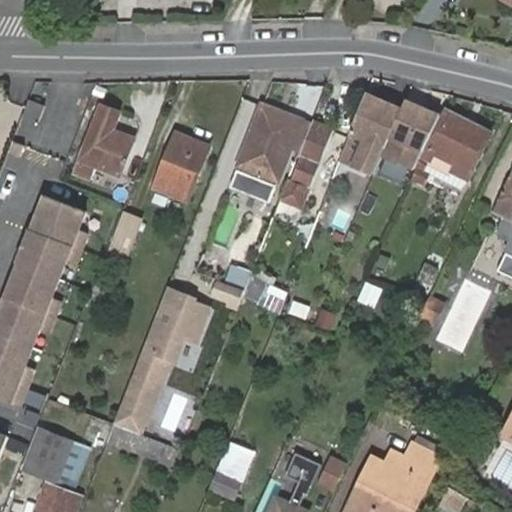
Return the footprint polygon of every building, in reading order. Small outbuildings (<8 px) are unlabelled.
[(385,155),(405,109),(369,93),(343,159),(377,174),(385,155)] [(46,105),(31,100),(25,116),(40,121),(46,105)] [(444,117),(409,100),(405,109),(385,155),(418,171),(444,117)] [(315,124),(266,105),(231,191),(271,207),(293,151),(302,154),(315,124)] [(123,113),(103,106),(78,173),(112,186),(117,174),(124,176),(138,140),(116,131),(123,113)] [(492,133),(451,113),(417,179),(427,183),(433,171),(456,181),(460,174),(469,179),(492,133)] [(292,180),(284,201),(303,208),(333,130),(319,125),(296,181),(292,180)] [(212,146),(179,133),(157,187),(190,201),(212,146)] [(511,188),(509,187),(502,202),(506,205),(502,214),(508,217),(500,234),(511,239),(511,247),(500,274),(511,279),(511,188)] [(88,212),(46,196),(0,314),(0,399),(22,408),(36,371),(27,368),(41,332),(50,335),(63,303),(54,299),(68,264),(77,268),(90,235),(81,232),(88,212)] [(144,220),(127,214),(113,251),(129,258),(144,220)] [(417,285),(434,294),(449,265),(431,256),(417,285)] [(255,273),(241,267),(234,286),(247,291),(255,273)] [(357,301),(375,308),(383,287),(365,281),(357,301)] [(266,290),(253,285),(248,297),(260,303),(266,290)] [(212,307),(169,290),(117,425),(144,435),(182,340),(197,346),(212,307)] [(431,302),(421,321),(433,327),(443,307),(431,302)] [(331,331),(337,314),(320,307),(314,325),(331,331)] [(91,417),(81,443),(102,450),(112,425),(91,417)] [(144,435),(117,425),(109,443),(176,469),(184,450),(144,435)] [(75,443),(54,436),(43,431),(28,470),(61,482),(75,443)] [(0,463),(10,437),(0,433),(0,463)] [(224,441),(209,493),(239,502),(254,450),(224,441)] [(92,450),(75,443),(61,482),(76,489),(92,450)] [(408,476),(386,466),(372,460),(350,508),(355,510),(353,511),(415,511),(441,458),(413,445),(406,460),(414,464),(408,476)] [(193,454),(184,450),(176,469),(185,472),(193,454)] [(309,511),(310,511),(301,507),(306,494),(309,495),(322,463),(295,452),(286,476),(300,482),(291,503),(277,498),(270,511),(309,511)] [(392,454),(386,466),(408,476),(414,464),(406,460),(392,454)] [(322,483),(338,490),(350,464),(334,456),(322,483)] [(80,511),(84,501),(47,488),(38,511),(80,511)] [(468,502),(450,493),(444,503),(462,511),(468,502)]
